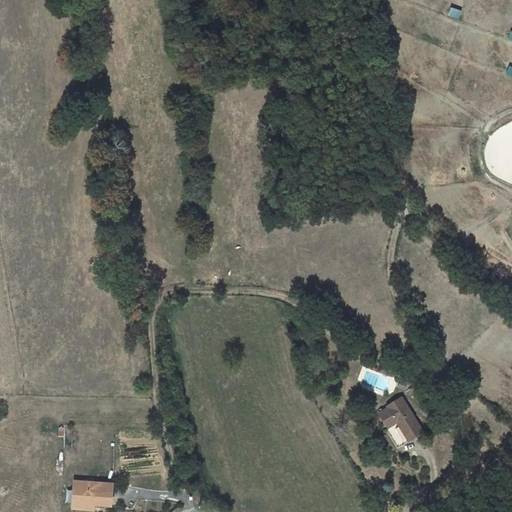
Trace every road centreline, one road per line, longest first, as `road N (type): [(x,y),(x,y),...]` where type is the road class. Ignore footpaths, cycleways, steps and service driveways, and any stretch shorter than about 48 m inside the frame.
road 1 (track): [(197,510),(177,478),(157,397),(149,325),(159,299),(188,289),(271,293),(298,300),(395,364),(422,367),(429,355),(391,262),(410,210)]
road 2 (track): [(511,297),(410,210),(373,0)]
